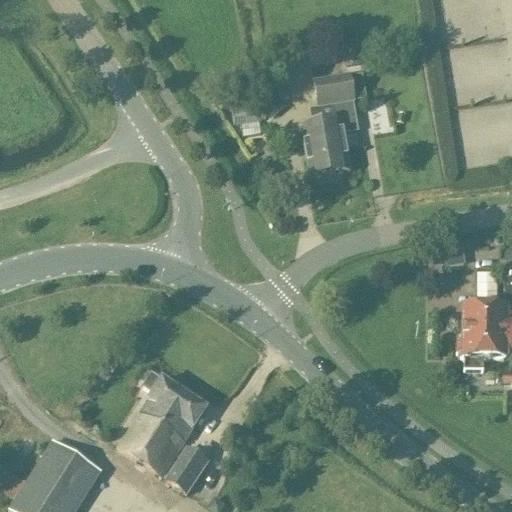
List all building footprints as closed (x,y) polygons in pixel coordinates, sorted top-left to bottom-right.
[(456,48),(444,49),(444,81),(457,81),(456,48)] [(341,52),(344,70),(360,68),(357,50),(341,52)] [(311,85),(316,111),(308,112),(311,129),(300,131),(309,182),(349,175),(342,137),(356,134),(352,107),(354,106),(354,104),(365,102),(361,78),(350,80),(349,78),(311,85)] [(269,116),(283,105),(275,94),(260,105),(269,116)] [(446,271),(463,268),(459,247),(442,250),(446,271)] [(505,315),(462,315),(461,343),(456,349),(456,357),(461,363),(463,363),(463,375),(482,376),(482,364),(504,364),(504,386),(511,386),(511,274),(505,274),(505,315)] [(152,398),(138,418),(183,448),(206,413),(161,384),(160,385),(150,379),(142,392),(152,398)] [(138,418),(116,450),(113,453),(162,484),(184,449),(183,448),(138,418)] [(84,511),(105,481),(51,445),(8,511),(84,511)] [(209,466),(185,451),(163,485),(186,501),(209,466)] [(207,511),(221,511),(223,509),(213,503),(207,511)]
